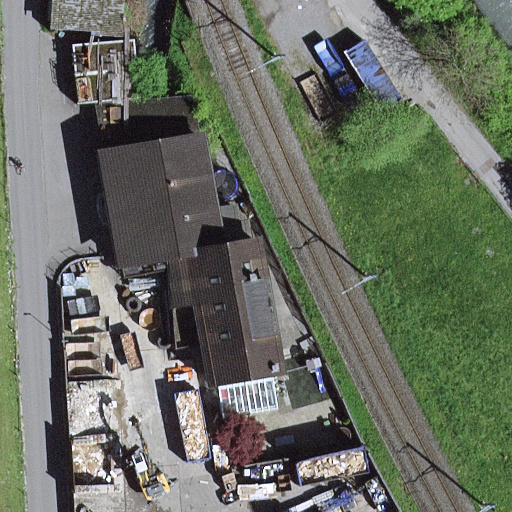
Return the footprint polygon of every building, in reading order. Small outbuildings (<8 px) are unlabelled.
[(53,0),(51,34),(116,38),(117,0),(53,0)] [(76,105),(136,100),(130,41),(71,46),(76,105)] [(189,57),(201,90),(213,86),(200,52),(189,57)] [(105,155),(197,139),(190,100),(97,108),(105,155)] [(212,217),(197,139),(105,155),(100,156),(118,264),(168,255),(169,270),(171,332),(200,327),(203,343),(210,385),(215,384),(270,374),(275,373),(252,241),(241,241),(240,231),(215,236),(212,217)] [(215,236),(240,231),(236,213),(212,217),(215,236)] [(121,279),(169,270),(168,255),(118,264),(121,279)] [(171,349),(203,343),(200,327),(171,332),(171,349)] [(270,374),(215,384),(221,418),(276,409),(270,374)]
